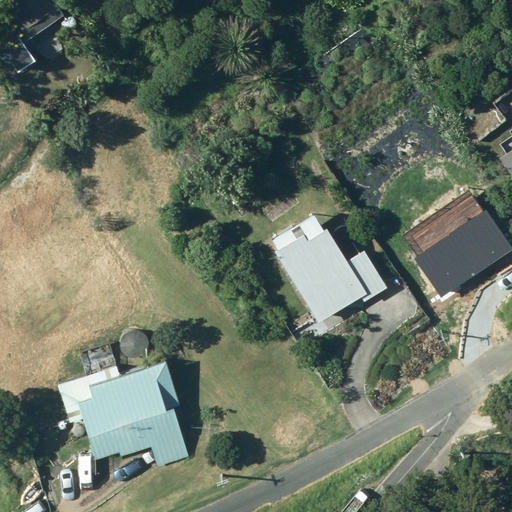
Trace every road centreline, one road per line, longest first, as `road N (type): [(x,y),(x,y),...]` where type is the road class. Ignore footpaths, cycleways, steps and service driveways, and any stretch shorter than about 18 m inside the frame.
road 1 (residential): [(228,511),(477,377)]
road 2 (residential): [(363,511),(477,377)]
